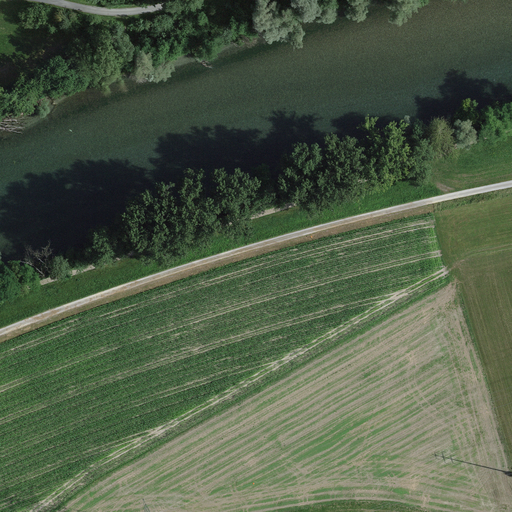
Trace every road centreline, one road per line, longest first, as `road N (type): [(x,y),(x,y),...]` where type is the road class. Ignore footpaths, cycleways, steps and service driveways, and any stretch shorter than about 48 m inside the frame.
road 1 (track): [(511,184),(209,259),(0,332)]
road 2 (track): [(189,0),(132,10),(40,0)]
